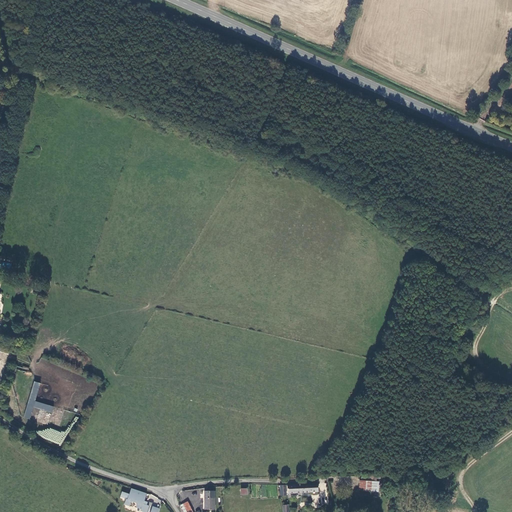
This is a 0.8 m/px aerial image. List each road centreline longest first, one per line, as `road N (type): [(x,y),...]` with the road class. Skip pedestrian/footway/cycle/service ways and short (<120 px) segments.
road 1 (secondary): [(175,0),(511,147)]
road 2 (unclassified): [(0,416),(82,463),(167,491),(180,511)]
road 3 (unclassified): [(38,0),(0,172)]
road 4 (track): [(511,283),(477,340),(477,360),(511,384)]
